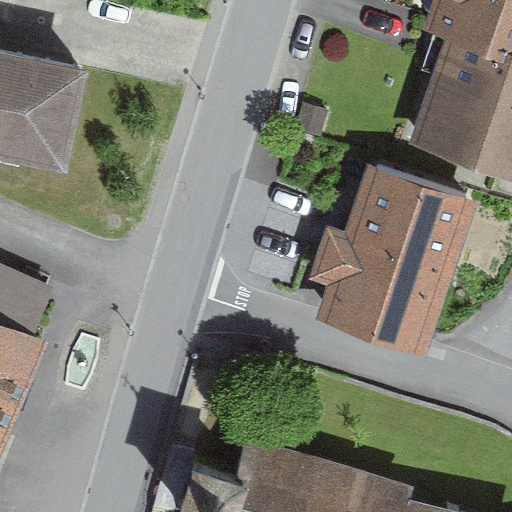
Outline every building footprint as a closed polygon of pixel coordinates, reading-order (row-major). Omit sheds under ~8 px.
[(511,0),(416,0),(410,21),(440,31),(511,53),(511,0)] [(511,53),(440,31),(407,137),(511,170),(511,53)] [(0,157),(45,168),(66,73),(0,58),(0,157)] [(450,202),(355,173),(313,313),(408,342),(450,202)] [(0,272),(0,331),(20,340),(41,290),(0,272)] [(0,420),(32,345),(20,340),(0,331),(0,420)] [(413,468),(244,428),(237,458),(194,448),(180,508),(195,511),(511,511),(511,502),(411,479),(413,468)]
